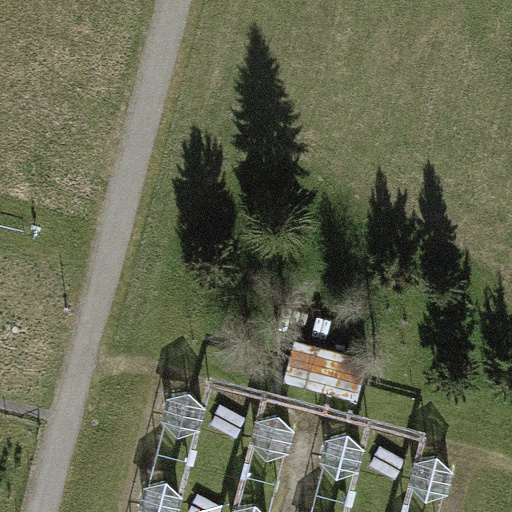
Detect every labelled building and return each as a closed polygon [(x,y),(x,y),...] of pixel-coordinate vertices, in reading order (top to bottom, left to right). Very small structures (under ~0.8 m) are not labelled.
[(295,336),(285,379),(358,397),(369,355),(295,336)] [(189,390),(171,396),(167,414),(181,426),(198,421),(202,402),(189,390)] [(278,413),(260,418),(256,437),(270,449),(287,444),(291,425),(278,413)] [(347,432),(329,437),(325,455),(338,467),(356,462),(360,443),(347,432)] [(436,454),(418,459),(414,478),(428,489),(445,485),(449,466),(436,454)] [(167,480),(149,485),(145,503),(155,511),(170,511),(176,511),(180,492),(167,480)] [(265,511),(256,503),(238,508),(237,511),(265,511)]
